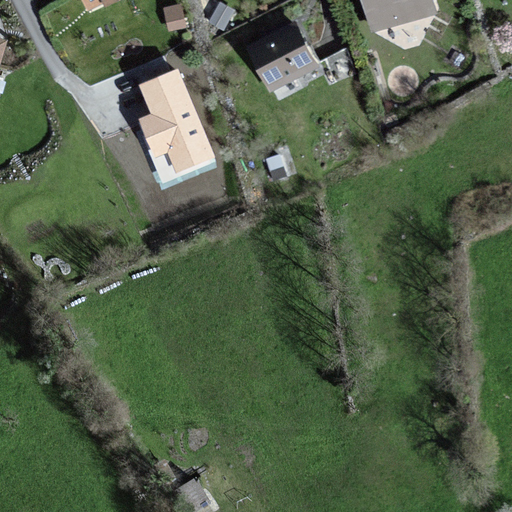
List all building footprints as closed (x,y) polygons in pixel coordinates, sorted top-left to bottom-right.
[(114,0),(89,0),(94,10),(114,0)] [(181,0),(171,0),(164,2),(171,26),(187,21),(181,0)] [(435,12),(430,0),(361,0),(372,33),(435,12)] [(317,67),(293,22),(245,49),(269,93),(317,67)] [(213,156),(177,71),(142,85),(155,115),(141,121),(156,155),(169,150),(178,171),(213,156)] [(172,484),(185,511),(203,511),(214,507),(197,472),(172,484)]
